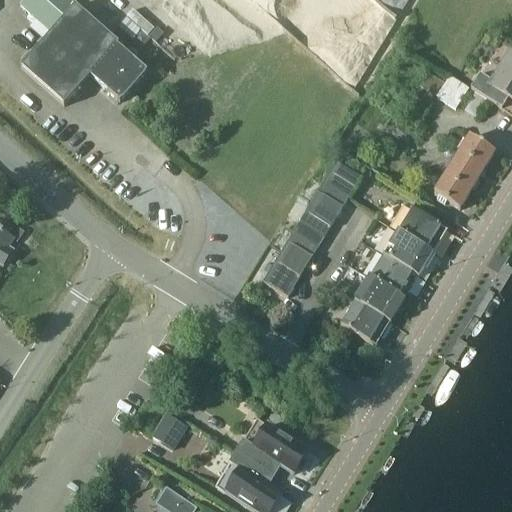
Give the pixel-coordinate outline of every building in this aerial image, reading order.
[(119,106),(120,105),(146,75),(117,49),(118,47),(75,9),(76,7),(67,0),(26,0),(20,7),(51,35),(20,71),(64,110),(90,80),(119,106)] [(133,9),(116,32),(130,43),(142,28),(150,34),(156,26),(133,9)] [(511,55),(508,53),(490,81),(480,76),(470,91),(502,110),(508,100),(511,102),(511,55)] [(416,87),(437,100),(455,112),(468,90),(450,79),(445,86),(425,73),(416,87)] [(353,144),(362,130),(352,123),(343,137),(353,144)] [(469,139),(457,158),(483,174),(495,155),(480,146),(482,142),(476,138),(474,141),(469,139)] [(343,157),(337,167),(335,166),(323,186),(348,201),(366,171),(343,157)] [(483,174),(457,158),(446,177),(472,193),(483,174)] [(472,193),(446,177),(434,196),(438,199),(436,202),(443,207),(445,203),(460,212),(472,193)] [(323,186),(317,195),(342,211),(348,201),(323,186)] [(336,221),(342,211),(317,195),(311,205),(336,221)] [(311,205),(305,215),(330,231),(336,221),(311,205)] [(411,212),(397,235),(433,258),(447,234),(411,212)] [(324,240),(330,231),(305,215),(299,225),(324,240)] [(324,240),(299,225),(293,235),(318,250),(324,240)] [(293,235),(287,245),(311,260),(318,250),(293,235)] [(433,258),(397,235),(382,258),(419,280),(433,258)] [(305,270),(311,260),(287,245),(280,255),(305,270)] [(305,270),(280,255),(274,264),(299,280),(305,270)] [(419,280),(382,258),(368,281),(404,303),(419,280)] [(293,290),(299,280),(274,264),(268,274),(293,290)] [(287,300),(293,290),(268,274),(262,284),(287,300)] [(404,303),(368,281),(354,304),(390,326),(404,303)] [(390,326),(354,304),(340,327),(376,350),(390,326)] [(199,457),(209,435),(165,415),(154,439),(177,449),(177,448),(199,457)] [(235,456),(270,476),(276,467),(293,477),(307,453),(256,422),(235,456)] [(270,476),(235,456),(215,490),(251,511),(271,511),(280,497),(264,487),(270,476)] [(157,504),(171,511),(194,511),(199,505),(167,487),(157,504)]
